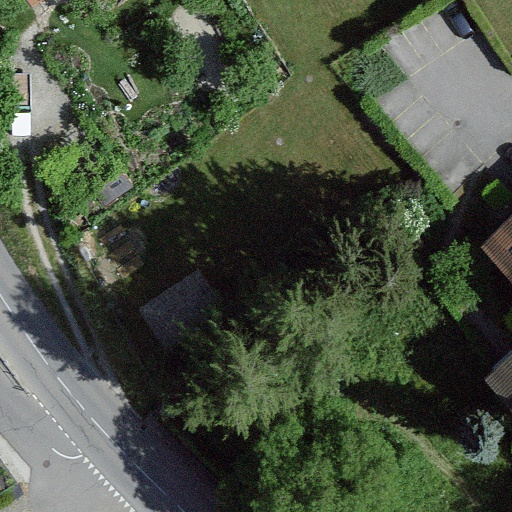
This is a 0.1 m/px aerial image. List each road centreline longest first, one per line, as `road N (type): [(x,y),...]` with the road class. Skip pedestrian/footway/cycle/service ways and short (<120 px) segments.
road 1 (tertiary): [(0,292),(113,443)]
road 2 (residential): [(113,443),(73,454),(27,441),(0,406)]
